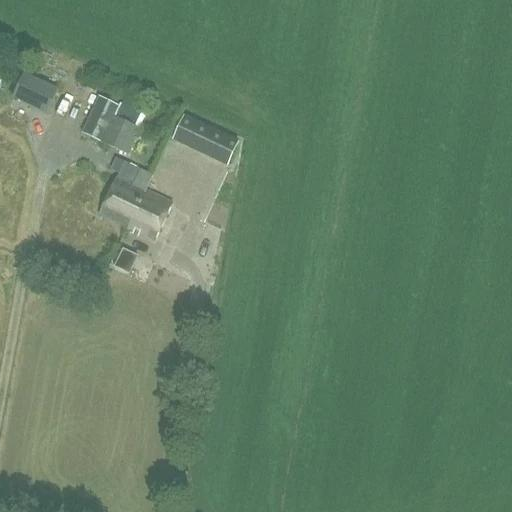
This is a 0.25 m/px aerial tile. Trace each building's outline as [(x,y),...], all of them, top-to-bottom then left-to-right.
[(41,103),(63,105),(65,92),(42,90),(41,103)] [(129,157),(141,131),(146,120),(106,103),(91,139),(101,143),(129,157)] [(226,167),(237,143),(195,125),(198,118),(183,112),(170,142),(179,145),(178,147),(226,167)] [(119,181),(126,165),(124,164),(99,217),(127,230),(145,193),(119,181)] [(145,193),(146,192),(145,192),(152,177),(126,165),(119,181),(145,193)] [(146,192),(145,193),(127,230),(154,242),(172,204),(146,192)]
